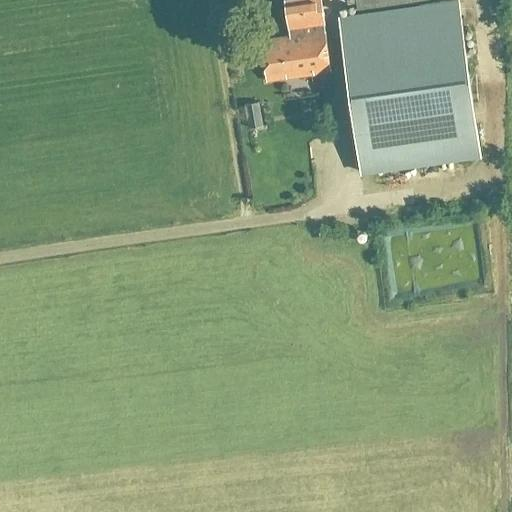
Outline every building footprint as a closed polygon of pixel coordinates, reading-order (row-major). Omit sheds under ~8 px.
[(295,0),(284,2),(290,37),(260,42),(267,83),(331,73),(324,27),(325,27),(320,0),(295,0)] [(358,14),(339,17),(361,173),(480,156),(458,0),(457,0),(430,4),(358,14)] [(429,0),(355,0),(358,14),(430,4),(429,0)] [(278,228),(278,239),(307,238),(306,227),(278,228)] [(497,272),(496,250),(486,250),(487,272),(497,272)]
